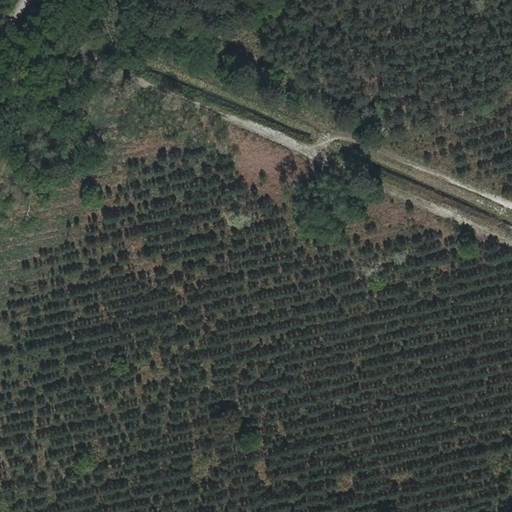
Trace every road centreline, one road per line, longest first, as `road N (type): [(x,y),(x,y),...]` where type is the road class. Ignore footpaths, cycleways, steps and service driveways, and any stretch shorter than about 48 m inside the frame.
road 1 (track): [(24,3),(304,152),(511,247)]
road 2 (track): [(24,3),(511,207)]
